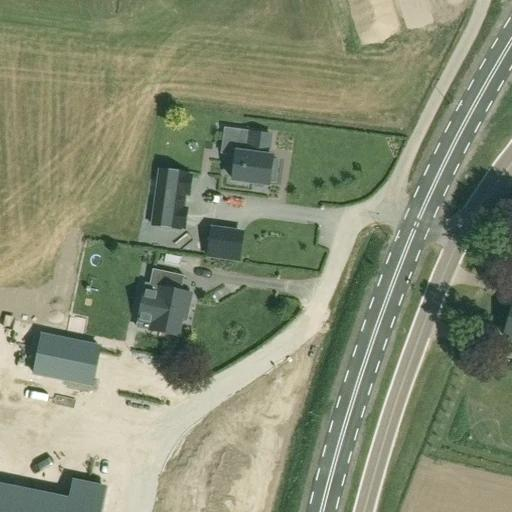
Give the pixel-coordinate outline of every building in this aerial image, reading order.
[(426,0),(403,0),(412,29),(433,23),(426,0)] [(273,161),(273,158),(268,157),(271,136),(241,132),(239,154),(237,153),(234,181),(269,186),(270,183),(275,183),(278,162),(273,161)] [(186,174),(159,170),(152,226),(179,229),(180,228),(180,227),(186,227),(188,209),(182,208),(184,195),(190,196),(192,176),(186,175),(186,174)] [(188,311),(192,294),(181,292),(184,277),(153,270),(150,287),(158,289),(149,331),(179,337),(184,311),(188,311)] [(101,347),(41,335),(33,375),(93,388),(101,347)] [(99,511),(104,487),(72,482),(68,500),(0,485),(0,511),(99,511)]
